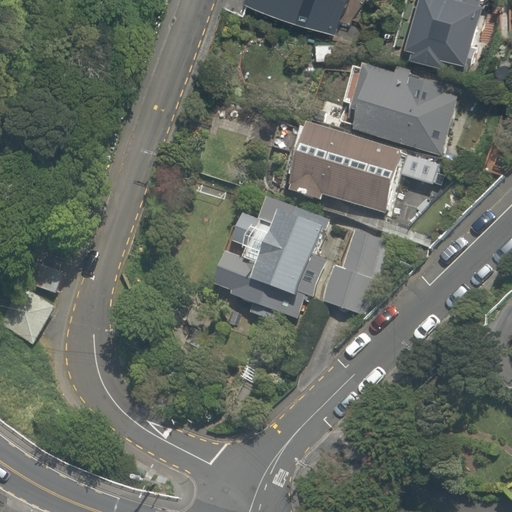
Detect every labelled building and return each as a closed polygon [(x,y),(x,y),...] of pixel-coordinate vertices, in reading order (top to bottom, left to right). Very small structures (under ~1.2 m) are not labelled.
[(345,0),(247,0),(246,7),(334,35),(345,0)] [(485,0),(423,0),(412,64),(472,75),(485,0)] [(460,95),(371,70),(353,135),(442,160),(460,95)] [(251,107),(227,104),(226,112),(212,110),(209,134),(247,138),(251,107)] [(440,163),(405,154),(313,131),(297,193),(390,216),(399,179),(434,188),(440,163)] [(278,230),(243,220),(220,295),(301,320),(329,227),(283,213),(278,230)] [(393,242),(358,230),(329,312),(364,324),(393,242)] [(322,474),(302,479),(308,506),(328,501),(322,474)] [(511,478),(502,488),(511,499),(511,478)]
